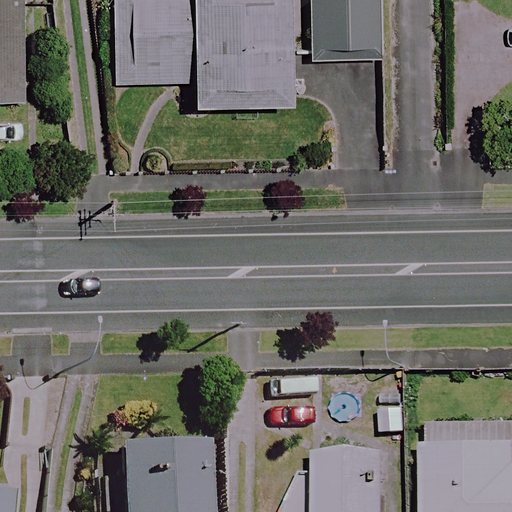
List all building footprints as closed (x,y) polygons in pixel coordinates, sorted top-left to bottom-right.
[(49,1),(48,0),(0,0),(0,102),(26,102),(24,1),(49,1)] [(298,0),(116,0),(115,82),(199,84),(198,105),(296,107),(298,0)] [(375,55),(376,0),(318,0),(317,53),(375,55)] [(511,511),(511,424),(421,427),(423,511),(511,511)] [(200,511),(201,447),(119,446),(118,511),(200,511)] [(386,511),(387,453),(316,453),(315,511),(386,511)]
